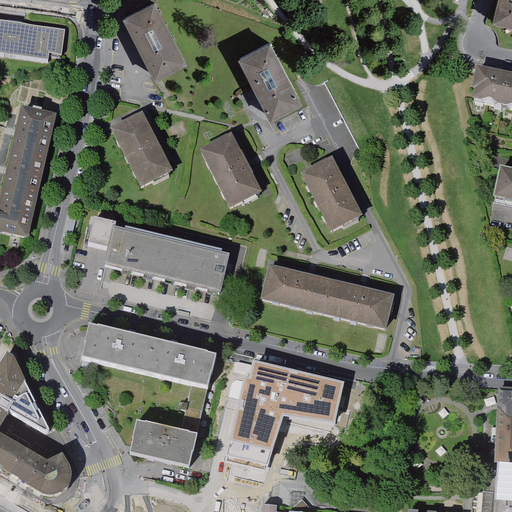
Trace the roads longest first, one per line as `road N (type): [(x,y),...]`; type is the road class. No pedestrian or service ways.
road 1 (residential): [(58,305),(363,373),(511,383)]
road 2 (residential): [(43,289),(81,126),(93,9)]
road 3 (residential): [(43,325),(48,352),(91,430),(107,499)]
